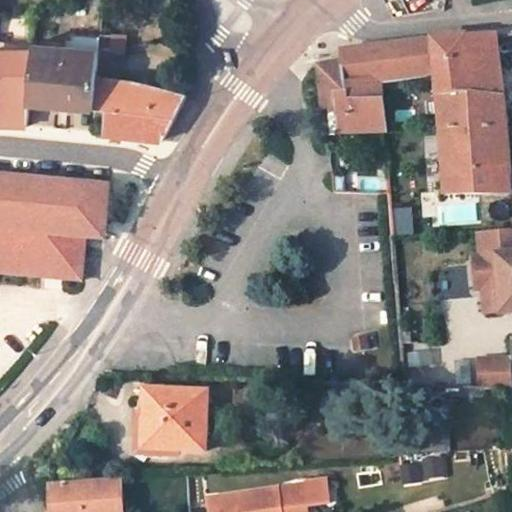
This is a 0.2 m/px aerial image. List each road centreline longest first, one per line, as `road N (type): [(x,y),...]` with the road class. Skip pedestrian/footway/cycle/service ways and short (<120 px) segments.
road 1 (secondary): [(0,437),(104,318),(183,184)]
road 2 (residential): [(329,0),(370,33),(511,20)]
road 3 (unclassified): [(0,143),(119,157),(183,184)]
road 4 (secondary): [(183,184),(224,109),(273,51)]
